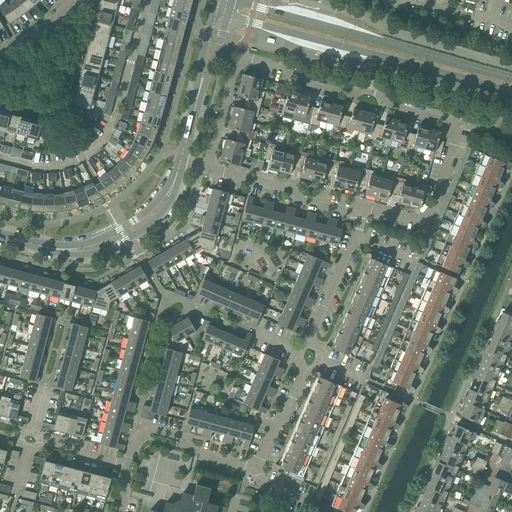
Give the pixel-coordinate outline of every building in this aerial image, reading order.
[(16,0),(9,0),(6,2),(18,19),(20,18),(24,14),(29,20),(32,17),(28,12),(26,13),(16,0)] [(28,0),(16,0),(26,13),(28,12),(32,8),(37,13),(40,10),(36,5),(34,6),(28,0)] [(101,0),(98,11),(115,15),(118,5),(101,0)] [(184,0),(174,0),(172,8),(189,12),(192,2),(184,0)] [(18,19),(6,2),(0,6),(0,8),(9,24),(8,24),(9,25),(16,20),(20,26),(24,24),(20,18),(18,19)] [(172,8),(169,18),(187,23),(189,12),(172,8)] [(98,11),(95,21),(113,26),(115,15),(98,11)] [(169,18),(167,29),(184,33),(187,23),(169,18)] [(95,21),(92,31),(110,36),(113,26),(95,21)] [(146,23),(143,34),(151,36),(154,25),(146,23)] [(167,29),(164,39),(181,44),(184,33),(167,29)] [(92,31),(90,42),(107,47),(113,48),(116,38),(110,36),(92,31)] [(164,39),(161,50),(178,54),(181,44),(164,39)] [(90,42),(87,53),(104,57),(107,47),(90,42)] [(118,56),(117,61),(124,63),(127,52),(120,50),(118,56)] [(161,50),(158,60),(176,65),(178,54),(161,50)] [(87,53),(84,63),(101,68),(104,57),(87,53)] [(158,60),(155,71),(173,75),(176,65),(158,60)] [(84,63),(81,73),(99,78),(101,68),(84,63)] [(155,71),(153,81),(170,86),(173,75),(155,71)] [(81,73),(78,84),(96,88),(99,78),(81,73)] [(243,74),(240,85),(260,90),(263,79),(243,74)] [(153,81),(150,92),(167,96),(170,86),(153,81)] [(278,83),(275,94),(282,96),(284,85),(278,83)] [(78,84),(76,94),(93,99),(96,88),(78,84)] [(246,98),(245,103),(260,108),(263,98),(259,97),(260,90),(240,85),(237,96),(246,98)] [(279,107),(277,112),(277,114),(282,116),(282,117),(293,120),(300,94),(289,91),(287,100),(281,98),(279,107)] [(150,92),(147,102),(164,107),(167,96),(150,92)] [(93,99),(76,94),(73,105),(90,110),(93,99)] [(300,94),(293,120),(309,125),(314,107),(309,106),(311,97),(300,94)] [(320,121),(327,123),(332,103),(321,100),(319,109),(314,107),(309,125),(308,129),(314,131),(318,128),(320,121)] [(147,102),(144,113),(162,117),(164,107),(147,102)] [(235,106),(232,117),(252,123),(253,116),(258,117),(260,108),(245,103),(243,109),(235,106)] [(333,129),(342,132),(346,116),(341,114),(343,106),(332,103),(327,123),(334,125),(333,129)] [(353,130),(359,132),(365,112),(354,109),(352,117),(346,116),(342,132),(352,134),(353,130)] [(0,130),(6,132),(10,114),(0,111),(0,130)] [(365,138),(375,140),(379,125),(373,123),(376,115),(365,112),(359,132),(366,133),(365,138)] [(144,113),(141,123),(159,128),(162,117),(144,113)] [(6,132),(16,134),(21,117),(10,114),(6,132)] [(16,134),(27,137),(31,120),(21,117),(16,134)] [(232,117),(229,128),(237,131),(236,136),(252,140),(255,141),(257,133),(254,133),(254,131),(250,130),(252,123),(232,117)] [(385,138),(392,140),(397,120),(386,117),(384,126),(379,125),(375,140),(384,143),(385,138)] [(31,120),(27,137),(37,140),(40,130),(44,131),(47,121),(43,120),(42,123),(31,120)] [(398,146),(407,149),(411,133),(406,132),(408,123),(397,120),(392,140),(399,142),(398,146)] [(141,123),(138,133),(155,139),(159,128),(141,123)] [(411,133),(407,149),(423,153),(424,149),(430,129),(419,126),(416,135),(411,133)] [(430,129),(424,149),(431,151),(430,155),(440,158),(444,142),(438,140),(441,132),(430,129)] [(138,133),(134,142),(150,150),(155,139),(138,133)] [(249,150),(252,140),(236,136),(234,141),(226,139),(223,150),(243,155),(249,157),(251,150),(249,150)] [(134,142),(129,151),(144,161),(150,150),(134,142)] [(266,151),(268,145),(260,143),(259,149),(266,151)] [(268,169),(279,172),(286,147),(269,143),(265,159),(271,160),(268,169)] [(297,167),(298,167),(302,152),(286,147),(279,172),(290,175),(293,164),(298,165),(297,167)] [(104,148),(101,151),(106,156),(109,154),(104,148)] [(243,155),(223,150),(220,161),(240,166),(243,155)] [(106,156),(101,151),(98,154),(103,159),(106,156)] [(129,151),(123,159),(136,171),(144,161),(129,151)] [(301,177),(312,180),(317,160),(310,159),(311,154),(302,152),(298,167),(298,168),(299,165),(304,167),(301,177)] [(484,154),(479,164),(502,174),(505,167),(506,163),(484,154)] [(330,176),(334,160),(325,158),(324,162),(317,160),(312,180),(323,183),(326,172),(330,174),(330,176)] [(123,159),(116,166),(128,179),(136,171),(123,159)] [(255,170),(261,172),(264,161),(258,159),(255,170)] [(333,186),(344,189),(350,169),(343,167),(344,163),(334,160),(330,176),(331,176),(332,174),(336,175),(333,186)] [(479,164),(470,184),(493,194),(502,174),(479,164)] [(116,166),(108,173),(118,187),(128,179),(116,166)] [(362,185),(363,185),(367,169),(357,167),(356,171),(350,169),(344,189),(355,192),(358,181),(363,182),(362,185)] [(366,195),(377,198),(382,178),(375,176),(376,172),(367,169),(363,185),(364,183),(369,184),(366,195)] [(99,184),(98,184),(105,196),(106,195),(118,187),(108,173),(99,179),(101,183),(99,184)] [(395,193),(399,178),(390,175),(389,179),(382,178),(377,198),(388,201),(391,190),(395,191),(395,193)] [(398,203),(409,206),(416,182),(399,178),(395,193),(396,193),(396,191),(401,193),(398,203)] [(93,182),(84,187),(91,203),(102,197),(105,196),(98,184),(95,186),(93,182)] [(416,182),(409,206),(420,209),(422,201),(428,202),(432,186),(416,182)] [(470,184),(462,204),(484,214),(493,194),(470,184)] [(0,195),(0,203),(8,206),(13,189),(2,186),(0,195)] [(84,187),(74,191),(79,208),(91,203),(84,187)] [(208,194),(207,199),(226,204),(229,193),(213,188),(211,195),(208,194)] [(8,206),(19,209),(24,192),(13,189),(8,206)] [(74,191),(64,193),(67,211),(79,208),(74,191)] [(19,209),(31,211),(34,194),(24,192),(19,209)] [(64,193),(54,194),(55,212),(67,211),(64,193)] [(31,211),(43,213),(44,195),(34,194),(31,211)] [(44,195),(43,213),(55,212),(54,194),(44,195)] [(243,220),(254,223),(258,207),(252,205),(254,198),(249,197),(243,220)] [(209,204),(207,210),(223,214),(226,204),(207,199),(206,203),(209,204)] [(254,223),(264,225),(270,202),(266,201),(264,209),(258,207),(254,223)] [(264,225),(275,228),(279,213),(273,211),(275,203),(270,202),(264,225)] [(462,204),(453,224),(476,233),(484,214),(462,204)] [(275,228),(285,231),(292,208),(287,207),(285,214),(279,213),(275,228)] [(285,231),(296,234),(300,218),(294,217),(296,209),(292,208),(285,231)] [(202,215),(201,220),(220,224),(223,214),(207,210),(206,216),(202,215)] [(296,234),(306,237),(312,214),(308,212),(306,220),(300,218),(296,234)] [(306,237),(317,239),(321,224),(315,222),(317,215),(312,214),(306,237)] [(317,239),(327,242),(333,219),(329,218),(327,225),(321,224),(317,239)] [(333,219),(327,242),(338,245),(342,230),(336,228),(338,220),(333,219)] [(203,225),(202,231),(217,235),(220,224),(201,220),(200,224),(203,225)] [(453,224),(445,243),(467,253),(476,233),(453,224)] [(202,231),(196,234),(204,248),(213,251),(217,235),(202,231)] [(196,234),(186,239),(195,253),(204,248),(196,234)] [(180,240),(175,242),(185,259),(195,253),(186,239),(181,242),(180,240)] [(173,247),(167,250),(176,264),(185,259),(175,242),(171,244),(173,247)] [(467,253),(445,243),(436,264),(458,274),(462,267),(467,253)] [(160,251),(156,253),(166,270),(176,264),(167,250),(162,254),(160,251)] [(166,270),(156,253),(152,255),(154,258),(148,262),(156,276),(166,270)] [(308,254),(304,265),(318,271),(321,265),(328,268),(330,264),(308,254)] [(393,268),(371,258),(332,348),(354,358),(388,279),(391,280),(396,269),(393,268)] [(0,272),(0,282),(8,285),(13,266),(8,265),(8,268),(2,266),(0,272)] [(304,265),(299,274),(321,284),(323,280),(316,276),(318,271),(304,265)] [(8,285),(19,287),(23,272),(17,270),(18,267),(13,266),(8,285)] [(133,266),(129,269),(139,286),(148,280),(140,266),(135,269),(133,266)] [(126,274),(121,277),(129,291),(139,286),(129,269),(125,271),(126,274)] [(434,269),(425,289),(448,299),(453,286),(456,279),(434,269)] [(19,287),(29,290),(34,271),(30,270),(29,273),(23,272),(19,287)] [(29,290),(40,293),(44,278),(38,276),(39,273),(34,271),(29,290)] [(299,274),(295,284),(310,291),(312,285),(319,288),(321,284),(299,274)] [(40,293),(50,296),(55,277),(51,276),(50,279),(44,278),(40,293)] [(50,296),(60,298),(64,283),(59,281),(60,278),(55,277),(50,296)] [(110,280),(111,283),(112,283),(120,297),(129,291),(121,277),(116,280),(114,277),(110,280)] [(203,296),(208,299),(215,284),(204,280),(195,302),(200,304),(203,296)] [(69,301),(71,301),(75,286),(74,285),(64,283),(60,298),(69,301)] [(111,283),(102,288),(111,302),(120,297),(112,283),(111,283)] [(71,301),(82,304),(87,285),(82,284),(81,287),(75,286),(71,301)] [(213,304),(217,306),(225,288),(215,284),(208,299),(214,301),(213,304)] [(295,284),(291,294),(313,304),(315,299),(308,296),(310,291),(295,284)] [(82,304),(92,307),(97,291),(90,290),(91,287),(87,285),(82,304)] [(97,291),(92,307),(108,311),(111,302),(102,288),(97,291)] [(223,305),(228,307),(235,293),(225,288),(217,306),(221,308),(223,305)] [(425,289),(416,309),(439,319),(448,299),(425,289)] [(232,313),(237,315),(244,297),(235,293),(228,307),(234,310),(232,313)] [(291,294),(287,304),(301,311),(304,305),(311,308),(313,304),(291,294)] [(242,314),(248,316),(254,301),(244,297),(237,315),(241,317),(242,314)] [(254,301),(248,316),(253,318),(250,326),(255,328),(265,306),(254,301)] [(287,304),(282,314),(304,324),(306,319),(299,316),(301,311),(287,304)] [(416,309),(408,329),(430,339),(439,319),(416,309)] [(497,322),(496,325),(511,331),(511,316),(503,312),(500,320),(499,320),(498,323),(497,322)] [(37,314),(34,324),(50,329),(51,323),(54,324),(56,318),(37,314)] [(304,324),(282,314),(278,325),(293,331),(295,325),(302,328),(304,324)] [(134,317),(131,328),(147,332),(148,326),(151,327),(153,322),(134,317)] [(181,318),(177,320),(186,337),(196,331),(188,317),(183,321),(181,318)] [(202,339),(212,344),(219,329),(213,327),(215,324),(205,319),(203,323),(208,326),(202,339)] [(186,337),(177,320),(173,322),(174,325),(169,329),(177,343),(186,337)] [(71,328),(70,334),(85,338),(88,327),(70,322),(68,327),(71,328)] [(34,324),(31,335),(50,340),(51,335),(48,334),(50,329),(34,324)] [(495,331),(492,338),(511,346),(511,342),(511,331),(496,325),(495,327),(496,327),(494,331),(495,331)] [(131,328),(128,338),(147,343),(148,339),(145,338),(147,332),(131,328)] [(212,344),(222,348),(230,330),(226,328),(224,332),(219,329),(212,344)] [(408,329),(399,349),(422,359),(430,339),(408,329)] [(222,348),(232,352),(239,338),(233,335),(234,332),(230,330),(222,348)] [(239,338),(232,352),(243,357),(252,335),(247,333),(244,340),(239,338)] [(65,339),(64,344),(83,349),(85,338),(70,334),(68,340),(65,339)] [(31,335),(28,345),(44,349),(46,344),(49,345),(50,340),(31,335)] [(128,338),(126,349),(141,353),(143,347),(146,348),(147,343),(128,338)] [(486,348),(485,350),(505,359),(511,346),(492,338),(489,345),(488,345),(487,348),(486,348)] [(165,353),(164,359),(179,363),(181,352),(168,348),(169,343),(165,342),(162,352),(165,353)] [(66,349),(64,355),(80,359),(83,349),(64,344),(63,348),(66,349)] [(28,345),(26,356),(44,361),(46,356),(42,355),(44,349),(28,345)] [(126,349),(123,359),(142,364),(143,360),(140,359),(141,353),(126,349)] [(399,349),(391,369),(413,379),(422,359),(399,349)] [(484,356),(481,363),(500,371),(505,359),(485,350),(484,352),(485,353),(483,356),(484,356)] [(265,354),(261,364),(283,374),(285,369),(277,366),(280,360),(265,354)] [(60,360),(58,365),(77,370),(80,359),(64,355),(63,361),(60,360)] [(26,356),(23,366),(38,370),(40,365),(43,365),(44,361),(26,356)] [(123,359),(120,370),(135,374),(137,368),(140,369),(142,364),(123,359)] [(159,364),(158,369),(176,374),(179,363),(164,359),(162,365),(159,364)] [(475,373),(474,375),(494,384),(500,371),(481,363),(478,370),(477,370),(476,373),(475,373)] [(261,364),(256,374),(271,380),(274,375),(281,378),(283,374),(261,364)] [(60,370),(59,376),(74,380),(77,370),(58,365),(57,369),(60,370)] [(38,370),(23,366),(20,377),(39,382),(40,377),(37,376),(38,370)] [(160,374),(158,380),(173,384),(176,374),(158,369),(157,373),(160,374)] [(413,379),(391,369),(386,379),(384,385),(395,390),(398,384),(409,389),(413,379)] [(120,370),(117,380),(136,385),(137,381),(134,380),(135,374),(120,370)] [(256,374),(252,384),(274,393),(276,389),(269,386),(271,380),(256,374)] [(473,382),(470,389),(488,397),(494,384),(474,375),(472,378),(474,378),(472,382),(473,382)] [(74,380),(59,376),(57,382),(54,381),(53,386),(71,391),(74,380)] [(283,473),(304,482),(304,477),(303,477),(342,387),(319,377),(280,467),(285,469),(283,473)] [(117,380),(114,391),(130,395),(131,389),(135,390),(136,385),(117,380)] [(153,385),(152,390),(171,395),(173,384),(158,380),(157,386),(153,385)] [(252,384),(248,394),(263,400),(265,395),(272,398),(274,393),(252,384)] [(462,401),(464,402),(483,410),(483,409),(488,397),(470,389),(467,396),(466,396),(465,399),(464,399),(462,401)] [(154,395),(153,401),(168,405),(171,395),(152,390),(151,394),(154,395)] [(382,390),(375,405),(397,415),(402,405),(391,400),(393,395),(382,390)] [(114,391),(111,402),(135,408),(136,403),(128,401),(130,395),(114,391)] [(263,400),(248,394),(243,404),(265,414),(267,409),(260,406),(263,400)] [(0,402),(0,415),(6,417),(11,398),(2,396),(0,402)] [(511,400),(503,396),(500,402),(511,407),(511,405),(511,400)] [(6,417),(15,420),(16,420),(17,415),(21,401),(11,398),(6,417)] [(144,405),(142,410),(154,413),(165,416),(168,405),(153,401),(151,407),(144,405)] [(111,402),(109,412),(124,416),(126,410),(133,412),(135,408),(111,402)] [(464,402),(463,404),(465,405),(463,408),(464,408),(461,416),(479,424),(485,410),(483,409),(483,410),(464,402)] [(511,407),(500,402),(498,408),(509,413),(511,407)] [(375,405),(366,425),(389,435),(392,429),(397,415),(375,405)] [(192,426),(197,427),(202,412),(191,409),(184,432),(190,433),(192,426)] [(154,413),(142,410),(140,417),(152,420),(154,413)] [(54,430),(63,432),(68,414),(59,411),(55,425),(54,430)] [(109,412),(106,423),(129,429),(130,424),(123,422),(124,416),(109,412)] [(201,436),(206,437),(212,414),(202,412),(197,427),(203,429),(201,436)] [(63,432),(73,435),(78,416),(68,414),(63,432)] [(213,431),(218,433),(222,417),(212,414),(206,437),(211,439),(213,431)] [(16,420),(15,420),(15,421),(27,425),(29,418),(17,415),(16,420)] [(78,416),(73,435),(82,438),(87,419),(78,416)] [(222,442),(227,443),(233,420),(222,417),(218,433),(224,434),(222,442)] [(233,437),(239,438),(243,423),(233,420),(227,443),(231,444),(233,437)] [(500,432),(506,435),(511,424),(505,421),(502,427),(500,432)] [(54,432),(54,430),(55,425),(43,422),(41,429),(54,432)] [(106,423),(103,433),(119,437),(120,431),(128,433),(129,429),(106,423)] [(243,423),(239,438),(245,440),(243,447),(248,449),(254,426),(243,423)] [(450,434),(449,436),(449,437),(468,445),(470,446),(475,432),(457,424),(454,432),(453,432),(452,435),(450,434)] [(366,425),(357,445),(380,455),(389,435),(366,425)] [(502,427),(496,425),(493,431),(499,434),(500,432),(502,427)] [(119,437),(103,433),(100,444),(123,450),(125,445),(117,443),(119,437)] [(447,442),(444,449),(462,457),(468,445),(449,437),(449,436),(448,435),(446,438),(448,439),(446,442),(447,442)] [(491,452),(497,455),(502,444),(496,442),(491,452)] [(511,448),(502,444),(497,455),(502,457),(498,467),(509,472),(509,471),(511,472),(511,473),(511,448)] [(357,445),(349,465),(372,475),(380,455),(357,445)] [(8,449),(7,451),(8,451),(6,455),(18,458),(20,452),(8,449)] [(437,459),(436,461),(457,470),(462,457),(444,449),(441,457),(440,456),(439,459),(437,459)] [(32,462),(44,465),(45,461),(46,461),(46,459),(34,456),(32,462)] [(477,456),(474,462),(485,467),(488,461),(477,456)] [(39,483),(49,486),(55,463),(46,461),(45,461),(44,465),(39,483)] [(436,468),(433,475),(451,483),(455,475),(459,477),(461,472),(457,470),(436,461),(435,464),(437,464),(435,467),(436,468)] [(485,467),(474,462),(471,468),(482,473),(485,467)] [(49,486),(58,488),(64,466),(55,463),(49,486)] [(349,465),(340,485),(363,495),(372,475),(349,465)] [(58,488),(68,491),(74,468),(64,466),(58,488)] [(68,491),(77,493),(83,471),(74,468),(68,491)] [(77,493),(86,496),(92,473),(83,471),(77,493)] [(86,496),(96,498),(101,476),(92,473),(86,496)] [(427,484),(426,487),(446,495),(451,483),(433,475),(430,482),(429,482),(428,485),(427,484)] [(101,476),(96,498),(105,501),(111,478),(101,476)] [(484,484),(480,495),(485,497),(496,502),(501,491),(511,495),(511,484),(508,482),(507,484),(504,482),(505,481),(495,477),(494,476),(494,478),(490,486),(484,484)] [(478,481),(474,492),(480,495),(484,484),(478,481)] [(0,490),(9,493),(11,486),(0,483),(0,490)] [(159,511),(151,510),(150,511),(217,511),(219,506),(208,503),(212,487),(197,483),(194,495),(183,493),(181,499),(173,504),(166,502),(165,508),(163,511),(159,511)] [(355,511),(363,495),(340,485),(331,505),(346,511),(355,511)] [(425,493),(422,500),(440,508),(446,495),(426,487),(425,489),(426,489),(424,493),(425,493)] [(25,490),(23,496),(35,500),(37,493),(25,490)] [(469,503),(475,506),(480,495),(474,492),(469,503)] [(480,495),(475,506),(481,508),(478,511),(491,511),(496,502),(485,497),(480,495)] [(416,510),(414,511),(438,511),(440,508),(422,500),(419,507),(418,507),(417,510),(416,510)]
